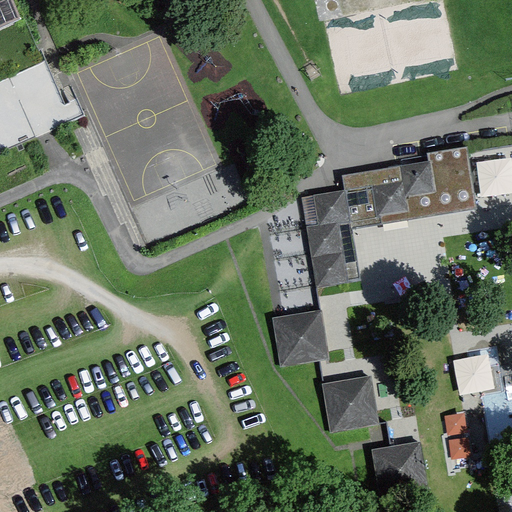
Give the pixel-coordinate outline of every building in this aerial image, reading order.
[(18,0),(0,0),(0,149),(75,116),(18,0)] [(343,196),(348,225),(472,206),(465,158),(340,178),(343,196)] [(357,285),(348,225),(343,196),(317,200),(321,225),(307,227),(317,291),(357,285)] [(325,361),(318,316),(273,322),(280,368),(325,361)] [(511,322),(474,325),(477,381),(467,382),(469,412),(450,413),(451,425),(465,424),(466,443),(474,442),(475,463),(487,462),(486,442),(511,440),(511,322)] [(368,379),(323,387),(331,433),(376,426),(368,379)] [(421,445),(374,453),(380,493),(428,485),(421,445)]
